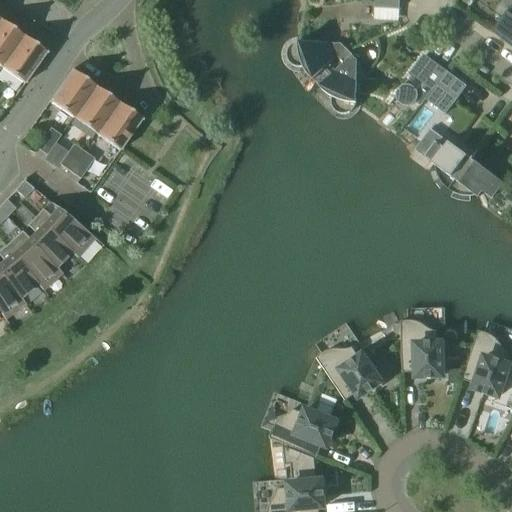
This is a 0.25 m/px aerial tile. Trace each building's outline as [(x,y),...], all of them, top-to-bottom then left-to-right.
[(374,0),(374,7),(399,9),(399,0),(374,0)] [(511,15),(506,11),(492,32),(511,46),(511,15)] [(0,20),(0,66),(1,68),(23,36),(0,20)] [(23,36),(1,68),(25,84),(47,53),(23,36)] [(350,52),(341,43),(299,42),(297,42),(294,43),(291,45),(289,47),(288,50),(287,54),(287,57),(288,60),(290,63),(293,65),(296,66),(299,67),(302,67),(304,67),(305,69),(306,72),(308,74),(310,76),(313,80),(314,79),(317,82),(350,52)] [(350,52),(317,82),(320,86),(319,87),(321,89),(326,92),(330,95),(332,96),(332,98),(331,101),(332,105),(333,108),(335,110),(337,112),(340,114),(344,114),(347,114),(350,112),(352,110),(355,108),(356,105),(356,103),(358,60),(350,52)] [(432,91),(437,85),(447,71),(426,56),(407,82),(407,84),(405,87),(404,88),(403,92),(403,95),(405,98),(408,100),(411,101),(413,101),(417,100),(418,99),(427,88),(432,91)] [(73,118),(95,87),(72,70),(50,102),(73,118)] [(447,71),(437,85),(457,100),(467,86),(447,71)] [(96,135),(118,103),(95,87),(73,118),(96,135)] [(118,103),(96,135),(120,151),(142,120),(118,103)] [(61,136),(51,128),(36,149),(47,156),(61,136)] [(471,159),(471,158),(448,141),(447,142),(450,144),(446,149),(435,140),(423,156),(435,165),(436,168),(436,170),(437,172),(438,175),(439,178),(440,181),(442,183),(445,187),(448,189),(459,175),(471,159)] [(84,152),(74,144),(59,165),(70,172),(84,152)] [(84,152),(70,172),(80,179),(94,159),(84,152)] [(471,159),(459,175),(448,189),(452,192),(454,193),(457,194),(459,195),(462,195),(465,196),(468,196),(472,196),(475,195),(479,197),(479,196),(477,195),(480,190),(492,198),(504,183),(471,159)] [(7,199),(0,206),(0,210),(7,218),(16,209),(7,200),(7,199)] [(36,218),(78,257),(93,240),(103,247),(104,246),(58,208),(50,216),(43,210),(36,218)] [(21,232),(62,274),(57,268),(72,252),(77,258),(78,257),(36,218),(28,225),(35,232),(29,239),(22,231),(21,232)] [(6,246),(44,290),(62,274),(21,232),(6,246)] [(0,271),(25,305),(26,305),(21,298),(38,285),(43,291),(44,290),(6,246),(0,250),(0,255),(4,261),(0,263),(0,271)] [(0,310),(6,319),(25,305),(0,271),(0,310)] [(401,322),(403,372),(416,372),(417,377),(443,376),(442,343),(437,343),(437,331),(423,324),(408,320),(401,322)] [(478,331),(463,380),(476,384),(474,388),(499,396),(510,365),(505,364),(509,352),(507,351),(504,349),(502,346),(500,344),(498,341),(497,340),(495,338),(493,336),(491,335),(489,334),(486,333),(483,332),(480,331),(478,331)] [(381,382),(363,355),(359,357),(352,347),(350,348),(348,349),(345,349),(342,349),(338,349),(335,349),(331,350),(329,350),(326,351),(324,353),(322,354),(319,356),(317,359),(346,400),(357,393),(359,397),(381,382)] [(305,414),(294,410),(292,411),(290,413),(289,415),(287,416),(283,418),(281,420),(278,422),(276,425),(274,428),(273,430),(272,432),(271,435),(271,436),(271,438),(318,457),(323,445),(327,446),(337,422),(306,410),(305,414)] [(288,456),(299,461),(302,453),(291,449),(288,456)] [(319,511),(319,507),(324,507),(322,481),(289,484),(289,488),(277,489),(277,492),(276,494),(275,496),(274,498),(271,503),(270,506),(269,508),(269,510),(268,511),(319,511)]
